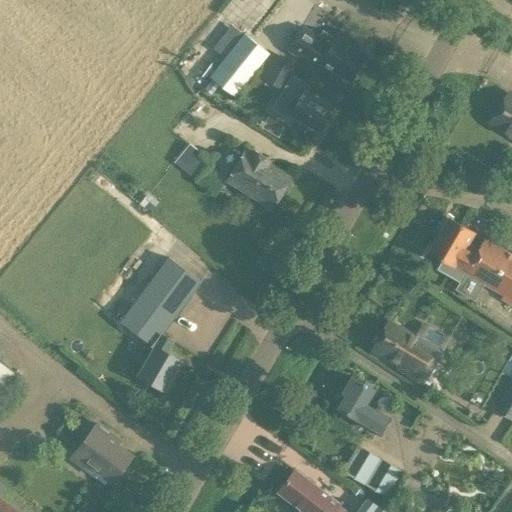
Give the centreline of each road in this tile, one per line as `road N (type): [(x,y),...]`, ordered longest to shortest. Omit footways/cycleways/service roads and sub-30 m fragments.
road 1 (unclassified): [(177,511),(475,0)]
road 2 (unknown): [(292,316),(511,464)]
